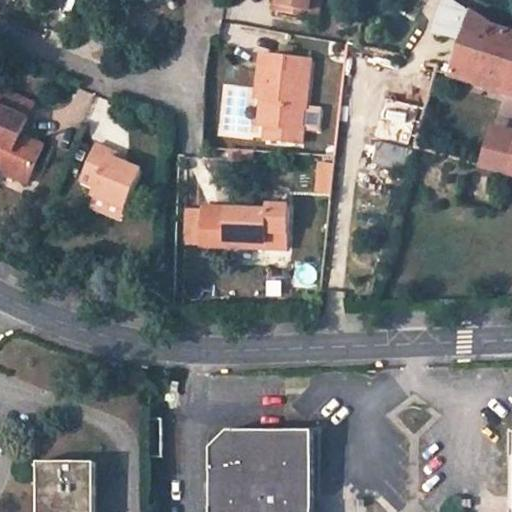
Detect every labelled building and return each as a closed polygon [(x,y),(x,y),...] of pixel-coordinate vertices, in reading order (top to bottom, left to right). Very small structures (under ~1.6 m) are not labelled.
[(277,0),(274,15),(317,22),(321,0),(277,0)] [(450,21),(469,29),(474,13),(456,2),(450,21)] [(469,29),(453,78),(511,97),(511,32),(495,27),(474,13),(469,29)] [(305,107),(310,62),(260,58),(256,103),(262,103),(269,104),(267,130),(265,145),(301,148),(303,129),(305,107)] [(35,108),(1,94),(0,96),(0,167),(8,171),(6,177),(29,187),(45,151),(21,141),(35,108)] [(259,129),(267,130),(269,104),(262,103),(259,129)] [(320,109),(305,107),(303,129),(318,131),(320,109)] [(511,138),(492,132),(480,167),(511,176),(511,138)] [(113,156),(95,149),(83,180),(100,188),(95,200),(128,213),(144,175),(124,167),(110,161),(113,156)] [(126,161),(113,156),(110,161),(124,167),(126,161)] [(0,174),(6,177),(8,171),(0,167),(0,174)] [(267,214),(201,212),(200,250),(226,250),(227,245),(267,246),(267,252),(289,253),(290,209),(266,208),(267,214)] [(160,455),(160,417),(147,417),(147,455),(160,455)] [(313,511),(314,428),(227,428),(209,447),(209,511),(313,511)] [(95,511),(96,464),(38,463),(38,511),(95,511)]
